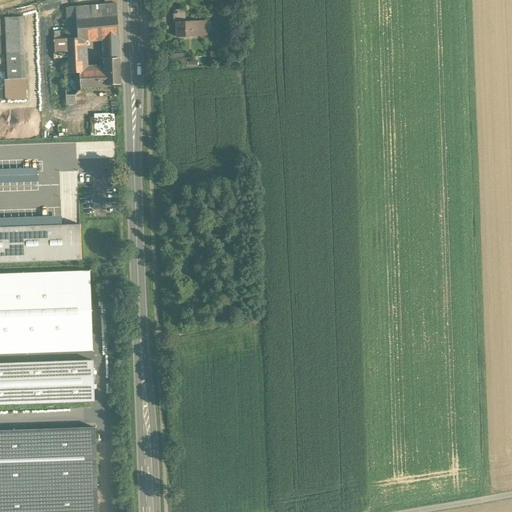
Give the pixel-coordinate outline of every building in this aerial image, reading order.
[(116,4),(65,6),(67,39),(77,38),(77,20),(117,16),(116,4)] [(172,23),(176,23),(184,23),(184,11),(171,11),(172,23)] [(77,20),(77,38),(81,38),(102,36),(117,35),(117,16),(77,20)] [(22,18),(4,19),(6,79),(4,79),(4,100),(24,100),(22,18)] [(184,23),(176,23),(177,37),(195,36),(194,33),(194,31),(196,31),(205,30),(205,23),(184,25),(184,23)] [(117,35),(102,36),(102,51),(103,51),(118,50),(117,35)] [(77,38),(67,39),(67,54),(68,72),(83,72),(81,38),(77,38)] [(67,54),(67,39),(54,39),(54,54),(67,54)] [(118,50),(103,51),(104,59),(118,59),(118,50)] [(186,54),(168,56),(168,66),(186,64),(186,54)] [(118,59),(104,59),(104,71),(105,86),(119,85),(118,59)] [(104,71),(83,72),(68,72),(69,74),(78,73),(80,87),(82,87),(82,88),(84,88),(84,87),(97,86),(98,87),(101,87),(101,86),(105,86),(104,71)] [(63,74),(66,107),(74,106),(73,97),(80,92),(80,87),(78,73),(69,74),(63,74)] [(0,131),(33,130),(32,110),(0,110),(0,131)] [(0,228),(61,226),(61,217),(0,218),(0,228)] [(0,263),(81,261),(80,226),(61,226),(0,228),(0,263)] [(91,269),(0,272),(0,352),(94,349),(91,269)] [(92,361),(0,363),(0,404),(94,402),(92,361)] [(97,511),(95,428),(0,431),(0,511),(97,511)]
